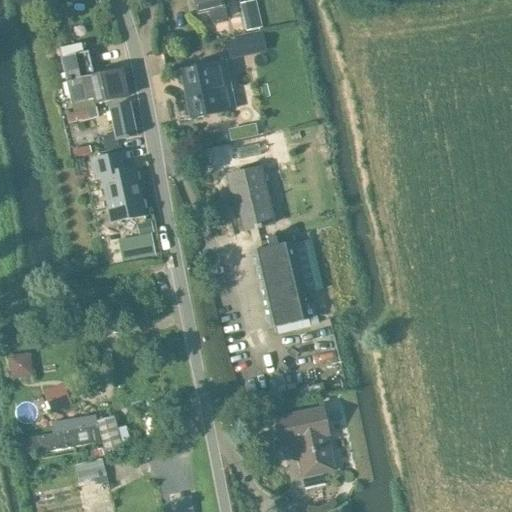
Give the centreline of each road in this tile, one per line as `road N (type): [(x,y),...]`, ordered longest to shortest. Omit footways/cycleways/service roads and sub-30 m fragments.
road 1 (residential): [(118,0),(221,511)]
road 2 (unknown): [(251,310),(143,114)]
